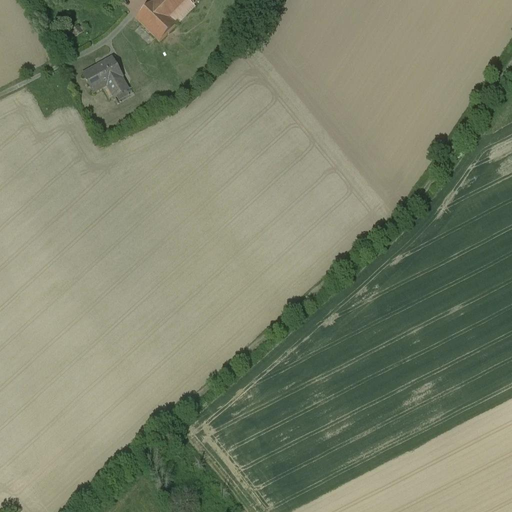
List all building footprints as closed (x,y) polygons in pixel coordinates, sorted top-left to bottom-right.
[(157,0),(153,4),(170,21),(189,2),(190,0),(157,0)] [(189,2),(170,21),(176,27),(195,8),(193,7),(189,2)] [(170,21),(153,4),(137,21),(172,56),(173,55),(189,39),(184,34),(176,27),(170,21)] [(66,43),(87,31),(84,25),(62,37),(66,43)] [(66,54),(72,51),(68,44),(62,48),(66,54)] [(112,62),(96,71),(96,70),(84,77),(94,94),(108,87),(115,99),(127,92),(120,79),(122,79),(112,61),(111,62),(112,62)]
